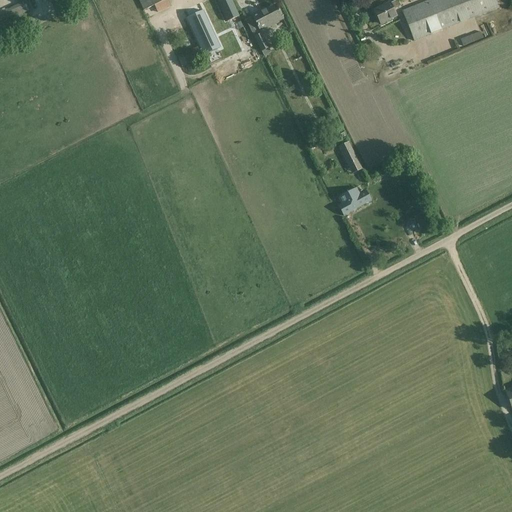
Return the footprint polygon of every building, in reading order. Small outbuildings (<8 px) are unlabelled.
[(139,0),(144,11),(167,0),(139,0)] [(217,0),(228,22),(239,17),(231,0),(217,0)] [(416,0),(397,0),(390,4),(390,3),(374,11),(381,25),(397,17),(394,10),(401,7),(401,6),(410,1),(411,3),(416,0)] [(499,7),(496,0),(432,0),(402,12),(414,41),(499,7)] [(10,20),(28,12),(23,3),(5,11),(10,20)] [(261,11),(252,16),(255,20),(260,31),(283,20),(276,5),(262,13),(261,11)] [(317,6),(301,11),(305,24),(321,19),(317,6)] [(203,11),(187,19),(204,56),(220,48),(203,11)] [(270,48),(263,34),(256,37),(263,52),(270,48)] [(469,42),(473,50),(492,42),(488,34),(469,42)] [(324,59),(340,55),(337,47),(322,51),(324,59)] [(198,49),(179,58),(183,68),(203,59),(198,49)] [(348,143),(339,147),(347,165),(356,160),(348,143)] [(344,216),(371,201),(366,192),(361,195),(358,190),(339,200),(342,206),(339,207),(344,216)]
